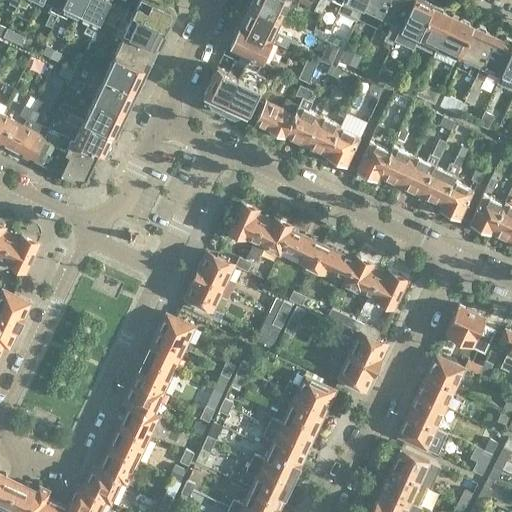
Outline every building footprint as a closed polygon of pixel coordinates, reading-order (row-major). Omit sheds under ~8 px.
[(10,0),(6,9),(13,12),(19,0),(10,0)] [(46,0),(51,2),(47,11),(50,12),(45,23),(52,27),(56,18),(61,7),(64,0),(46,0)] [(79,16),(86,0),(64,0),(61,7),(56,18),(63,21),(68,10),(79,16)] [(86,0),(79,16),(97,24),(105,8),(109,0),(108,0),(86,0)] [(109,0),(105,8),(115,12),(119,5),(109,0)] [(108,0),(109,0),(119,5),(128,9),(133,11),(137,0),(108,0)] [(159,0),(137,0),(133,11),(167,27),(174,11),(172,6),(159,0)] [(250,0),(249,4),(280,19),(289,0),(250,0)] [(319,0),(316,8),(323,11),(326,2),(328,3),(329,0),(319,0)] [(342,0),(335,17),(343,21),(347,12),(358,17),(363,7),(366,0),(342,0)] [(366,0),(363,7),(359,17),(377,25),(382,15),(389,0),(366,0)] [(389,0),(382,15),(392,20),(384,39),(392,43),(401,25),(412,0),(389,0)] [(412,0),(401,25),(419,33),(433,4),(425,0),(412,0)] [(244,15),(239,25),(271,40),(289,47),(293,36),(276,29),(280,19),(249,4),(248,6),(246,5),(242,13),(244,15)] [(433,4),(419,33),(418,37),(414,44),(434,53),(437,46),(451,15),(443,12),(442,8),(433,4)] [(124,30),(125,31),(126,31),(126,33),(154,46),(159,44),(167,27),(133,11),(128,9),(124,18),(128,21),(124,30)] [(451,15),(437,46),(434,53),(456,64),(460,56),(469,34),(467,33),(471,24),(469,23),(469,20),(463,17),(460,19),(451,15)] [(230,44),(229,44),(228,45),(261,61),(271,40),(239,25),(238,26),(236,25),(232,34),(234,35),(230,44)] [(470,32),(469,34),(460,56),(473,62),(468,73),(475,76),(480,65),(493,35),(486,31),(485,27),(479,25),(476,27),(475,26),(471,33),(470,32)] [(21,44),(25,35),(8,27),(4,36),(21,44)] [(331,32),(330,32),(320,27),(319,37),(327,40),(331,32)] [(96,29),(90,41),(98,45),(104,33),(96,29)] [(125,31),(114,53),(144,68),(145,65),(150,64),(152,59),(150,55),(154,46),(126,33),(126,31),(125,31)] [(349,39),(331,31),(328,40),(340,45),(333,63),(338,65),(349,39)] [(493,35),(480,65),(465,99),(473,103),(488,69),(500,74),(511,46),(511,39),(506,37),(503,39),(493,35)] [(98,46),(89,42),(83,54),(92,58),(98,46)] [(227,45),(224,52),(245,62),(248,55),(227,45)] [(61,53),(48,46),(44,55),(58,61),(61,53)] [(365,54),(347,46),(342,58),(360,66),(365,54)] [(511,46),(500,74),(501,74),(502,71),(511,75),(511,46)] [(114,53),(104,75),(134,89),(135,87),(139,85),(141,81),(140,77),(144,68),(114,53)] [(298,78),(308,82),(318,61),(308,56),(298,78)] [(223,68),(217,65),(203,96),(225,106),(239,75),(244,66),(233,61),(228,70),(227,70),(223,67),(223,68)] [(239,75),(225,106),(247,116),(254,100),(266,74),(245,64),(244,66),(239,75)] [(343,69),(332,64),(329,72),(340,77),(343,69)] [(379,76),(391,81),(396,70),(383,65),(379,76)] [(403,74),(398,84),(410,90),(415,80),(403,74)] [(104,75),(94,97),(123,111),(124,109),(129,107),(131,103),(129,99),(134,89),(104,75)] [(73,77),(69,85),(81,91),(84,83),(73,77)] [(434,102),(440,90),(421,81),(415,94),(434,102)] [(296,92),(310,99),(314,91),(300,84),(296,92)] [(464,101),(445,92),(439,105),(458,114),(464,101)] [(300,104),(286,134),(294,138),(297,141),(306,145),(320,114),(309,109),(313,101),(303,96),(300,104)] [(59,107),(83,119),(113,133),(114,130),(119,129),(121,124),(119,120),(123,111),(94,97),(86,113),(62,101),(59,107)] [(24,124),(11,148),(33,159),(45,135),(48,129),(35,122),(45,102),(38,98),(32,109),(27,118),(24,124)] [(262,107),(255,122),(268,128),(284,136),(285,134),(286,134),(300,104),(298,104),(295,111),(266,98),(264,102),(262,107)] [(342,103),(338,113),(344,116),(346,113),(349,106),(342,103)] [(25,104),(20,114),(27,118),(32,109),(25,104)] [(71,138),(70,140),(103,154),(104,152),(109,150),(111,146),(109,142),(113,133),(83,119),(59,107),(55,114),(79,127),(74,140),(71,138)] [(484,110),(479,124),(488,128),(494,115),(484,110)] [(3,113),(0,118),(0,141),(11,148),(24,124),(12,117),(3,113)] [(326,153),(325,155),(347,165),(351,155),(360,135),(364,128),(357,125),(359,120),(346,113),(344,116),(340,124),(326,153)] [(320,114),(306,145),(314,149),(317,149),(326,153),(340,124),(332,120),(320,114)] [(444,117),(441,124),(451,129),(455,121),(444,117)] [(403,122),(396,137),(404,140),(410,125),(403,122)] [(380,135),(384,126),(377,123),(373,132),(379,136),(380,135)] [(45,135),(33,159),(51,167),(81,181),(86,180),(87,177),(98,152),(103,154),(70,140),(66,150),(55,145),(60,135),(48,129),(45,135)] [(414,154),(400,184),(421,194),(435,164),(446,141),(439,138),(432,153),(430,152),(427,160),(418,156),(414,154)] [(360,159),(356,169),(377,180),(379,174),(390,150),(378,144),(369,140),(360,159)] [(390,150),(379,174),(389,178),(391,181),(395,183),(398,183),(400,184),(414,154),(393,144),(390,150)] [(435,164),(421,194),(423,195),(426,197),(429,199),(433,199),(441,203),(452,179),(454,174),(468,148),(461,145),(453,162),(450,161),(446,169),(435,164)] [(478,181),(481,172),(475,169),(471,177),(478,181)] [(497,179),(490,176),(487,185),(494,188),(497,179)] [(452,179),(441,203),(438,208),(460,218),(474,188),(452,179)] [(474,212),(469,223),(491,233),(492,231),(506,201),(505,201),(503,203),(483,193),(474,212)] [(511,204),(506,201),(492,231),(501,235),(502,237),(505,238),(509,239),(511,240),(511,239),(511,204)] [(257,210),(241,202),(228,230),(246,238),(246,237),(253,240),(264,217),(256,213),(257,210)] [(253,240),(247,256),(255,260),(262,246),(278,254),(291,226),(275,218),(273,221),(264,217),(253,240)] [(0,257),(0,258),(11,235),(3,230),(4,227),(0,224),(0,257)] [(291,226),(278,254),(280,254),(282,248),(299,256),(297,260),(311,267),(322,244),(290,229),(291,226)] [(11,235),(0,258),(0,257),(0,270),(3,272),(7,263),(8,263),(17,268),(18,266),(25,269),(38,243),(21,235),(20,239),(11,235)] [(322,244),(311,267),(325,273),(327,269),(343,277),(341,283),(343,284),(356,256),(354,259),(322,244)] [(206,251),(196,273),(225,287),(235,265),(222,259),(206,251)] [(234,263),(240,266),(244,257),(238,254),(234,263)] [(356,256),(343,284),(360,292),(361,291),(368,295),(380,271),(371,267),(373,263),(356,256)] [(244,257),(240,266),(248,269),(252,261),(244,257)] [(380,271),(368,295),(375,298),(375,299),(386,304),(387,302),(394,306),(406,279),(390,272),(388,275),(380,271)] [(231,290),(196,273),(185,297),(195,302),(192,308),(217,321),(221,314),(214,311),(221,294),(228,297),(231,290)] [(0,314),(19,324),(30,302),(8,291),(9,289),(2,285),(0,289),(0,314)] [(293,287),(289,296),(296,299),(300,290),(293,287)] [(300,290),(296,299),(302,302),(307,293),(300,290)] [(276,296),(270,308),(286,316),(292,303),(276,296)] [(496,327),(484,321),(486,317),(458,304),(445,333),(454,337),(461,340),(485,351),(496,327)] [(288,323),(296,327),(304,309),(296,305),(288,323)] [(331,310),(329,314),(353,325),(357,317),(333,306),(331,310)] [(286,316),(270,308),(256,339),(272,346),(286,316)] [(166,313),(156,335),(185,348),(199,318),(180,309),(176,318),(166,313)] [(0,342),(3,344),(9,346),(19,324),(0,314),(0,342)] [(357,317),(353,325),(359,328),(374,335),(376,331),(378,326),(357,317)] [(293,334),(296,327),(288,323),(284,330),(293,334)] [(511,330),(505,327),(499,340),(510,345),(508,351),(501,366),(511,371),(511,330)] [(358,330),(348,351),(377,365),(387,343),(377,338),(378,337),(358,330)] [(156,335),(145,357),(174,370),(185,348),(156,335)] [(348,351),(337,374),(339,375),(352,381),(366,388),(377,365),(348,351)] [(436,353),(426,374),(455,388),(466,365),(445,356),(444,357),(436,353)] [(471,364),(482,370),(486,362),(476,356),(471,364)] [(145,357),(135,378),(164,392),(174,370),(145,357)] [(251,364),(243,360),(240,366),(248,370),(251,364)] [(235,364),(226,361),(224,367),(232,371),(235,364)] [(486,362),(482,370),(493,376),(497,368),(486,362)] [(240,366),(231,385),(239,388),(248,370),(240,366)] [(224,367),(213,388),(221,392),(232,371),(224,367)] [(288,379),(285,387),(325,407),(334,389),(321,382),(323,378),(306,370),(305,373),(304,372),(303,374),(296,372),(292,381),(288,379)] [(426,374),(417,394),(446,408),(455,388),(426,374)] [(124,402),(130,404),(159,417),(160,414),(155,411),(164,392),(135,378),(124,402)] [(325,407),(285,387),(280,397),(290,402),(285,411),(316,425),(317,424),(320,423),(323,417),(321,415),(325,407)] [(213,388),(204,409),(212,413),(221,392),(213,388)] [(417,394),(407,414),(436,428),(446,408),(417,394)] [(222,404),(230,408),(233,401),(225,397),(222,404)] [(511,399),(507,397),(502,408),(510,412),(511,409),(511,399)] [(130,404),(120,425),(149,439),(159,417),(130,404)] [(502,408),(496,420),(505,424),(511,413),(510,412),(502,408)] [(212,413),(204,409),(200,416),(209,420),(212,413)] [(271,416),(267,425),(307,444),(311,436),(314,436),(317,430),(315,427),(316,425),(285,411),(281,420),(271,416)] [(407,414),(397,435),(415,443),(427,449),(436,428),(407,414)] [(193,430),(202,434),(206,425),(197,421),(193,430)] [(120,425),(110,447),(138,461),(149,439),(120,425)] [(307,444),(267,425),(263,434),(272,438),(268,447),(299,463),(307,444)] [(216,438),(209,435),(206,441),(213,445),(216,438)] [(490,437),(485,447),(493,452),(498,442),(490,437)] [(206,441),(197,460),(204,464),(213,445),(206,441)] [(511,446),(505,443),(496,460),(504,465),(511,450),(511,446)] [(187,446),(184,453),(192,457),(195,450),(187,446)] [(110,447),(99,469),(128,482),(138,461),(110,447)] [(263,457),(254,452),(250,462),(290,481),(299,463),(268,447),(263,457)] [(400,448),(390,468),(420,482),(430,461),(412,453),(400,448)] [(481,474),(491,454),(482,449),(476,460),(472,470),(481,474)] [(184,453),(173,477),(181,481),(192,457),(184,453)] [(496,460),(487,477),(495,481),(496,481),(504,465),(496,460)] [(290,481),(250,462),(246,470),(255,474),(250,485),(280,499),(280,500),(280,501),(290,481)] [(83,488),(83,489),(112,502),(121,482),(127,484),(128,482),(99,469),(94,466),(83,488)] [(390,468),(381,489),(411,503),(420,482),(390,468)] [(0,506),(2,509),(5,504),(17,480),(0,471),(0,506)] [(173,477),(167,490),(174,494),(175,494),(181,481),(173,477)] [(487,477),(478,494),(486,498),(495,481),(487,477)] [(187,479),(184,486),(192,490),(195,483),(187,479)] [(17,480),(5,504),(22,511),(76,511),(67,508),(67,507),(46,497),(47,494),(48,490),(40,486),(37,489),(36,489),(17,480)] [(67,507),(67,508),(76,511),(100,511),(106,500),(83,489),(83,488),(78,485),(67,507)] [(192,490),(184,486),(181,492),(189,496),(192,490)] [(464,488),(456,503),(464,507),(472,492),(464,488)] [(418,511),(420,507),(411,503),(381,489),(372,509),(378,511),(406,511),(408,510),(413,511),(418,511)] [(167,490),(163,498),(171,502),(174,494),(167,490)] [(233,497),(228,507),(239,511),(275,511),(279,505),(278,504),(277,505),(247,491),(242,501),(233,497)] [(478,494),(473,504),(482,509),(487,499),(486,498),(478,494)] [(162,499),(157,511),(158,511),(166,511),(170,503),(162,499)] [(456,503),(452,510),(455,511),(461,511),(464,507),(456,503)]
